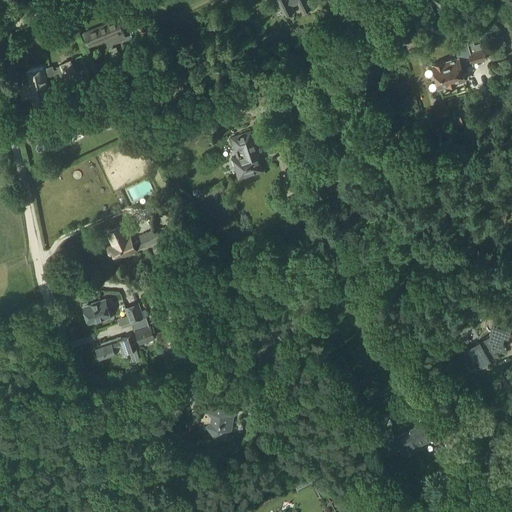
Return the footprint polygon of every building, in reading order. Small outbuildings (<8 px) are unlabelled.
[(276,0),(285,17),(294,12),(292,7),(298,4),(302,13),(311,8),(307,0),(276,0)] [(424,0),(440,11),(448,0),(424,0)] [(143,17),(134,20),(141,38),(148,34),(150,33),(147,27),(157,23),(154,15),(144,19),(143,17)] [(118,20),(82,35),(82,37),(85,35),(89,45),(122,32),(118,20)] [(145,49),(126,59),(133,73),(157,61),(150,47),(154,45),(148,34),(141,38),(139,39),(145,49)] [(478,43),(485,41),(483,35),(476,38),(478,43)] [(320,36),(309,43),(316,54),(327,47),(320,36)] [(458,57),(432,65),(438,88),(465,80),(462,68),(472,65),(472,63),(487,59),(482,43),(473,46),(471,38),(466,39),(453,42),(458,57)] [(60,65),(65,75),(65,76),(80,69),(75,58),(60,65)] [(49,95),(44,68),(27,71),(30,83),(20,85),(23,99),(32,98),(34,105),(48,102),(47,95),(49,95)] [(173,78),(164,82),(172,102),(182,98),(173,78)] [(186,79),(176,83),(187,106),(197,101),(186,79)] [(268,81),(248,88),(253,101),(273,94),(268,81)] [(73,120),(81,116),(79,111),(71,115),(73,120)] [(465,114),(456,116),(458,125),(467,123),(465,114)] [(249,132),(231,138),(233,145),(236,144),(240,157),(232,159),(238,178),(260,171),(255,153),(256,153),(249,132)] [(322,180),(317,183),(323,197),(349,186),(344,176),(338,178),(333,167),(319,173),(322,180)] [(128,188),(133,203),(158,196),(153,180),(128,188)] [(492,210),(494,215),(504,210),(501,205),(492,210)] [(113,246),(108,248),(111,255),(114,254),(117,259),(160,239),(160,238),(166,235),(162,228),(156,231),(155,228),(138,236),(142,243),(133,247),(130,239),(128,239),(122,228),(108,235),(113,246)] [(97,303),(83,308),(88,323),(100,319),(100,321),(109,317),(103,300),(97,302),(97,303)] [(127,313),(117,317),(119,325),(132,321),(143,317),(138,303),(125,308),(127,313)] [(154,314),(160,312),(157,303),(150,305),(154,314)] [(274,312),(264,317),(274,336),(284,330),(274,312)] [(500,343),(502,335),(507,337),(510,330),(511,328),(511,322),(496,318),(497,317),(490,315),(487,323),(495,325),(491,338),(460,355),(469,370),(498,354),(497,352),(503,349),(500,343)] [(143,317),(132,321),(133,324),(135,329),(138,328),(145,326),(150,325),(147,317),(147,316),(143,317)] [(183,319),(156,328),(162,344),(189,334),(183,319)] [(150,326),(135,332),(139,344),(155,339),(150,326)] [(102,345),(96,347),(100,358),(115,353),(121,350),(122,353),(131,350),(134,358),(138,357),(131,335),(119,339),(118,338),(102,343),(102,345)] [(351,393),(344,397),(354,414),(361,410),(351,393)] [(215,404),(207,410),(212,417),(212,424),(207,427),(216,438),(219,438),(229,430),(231,416),(236,412),(227,399),(217,406),(215,404)] [(248,405),(252,413),(262,407),(258,400),(248,405)] [(392,425),(377,433),(389,455),(400,449),(401,451),(410,447),(411,448),(431,438),(423,422),(397,435),(392,425)] [(299,483),(295,485),(298,490),(310,484),(318,496),(323,493),(313,475),(311,477),(307,471),(302,473),(306,479),(304,480),(302,476),(297,480),(299,483)] [(290,473),(280,479),(285,487),(295,481),(290,473)]
